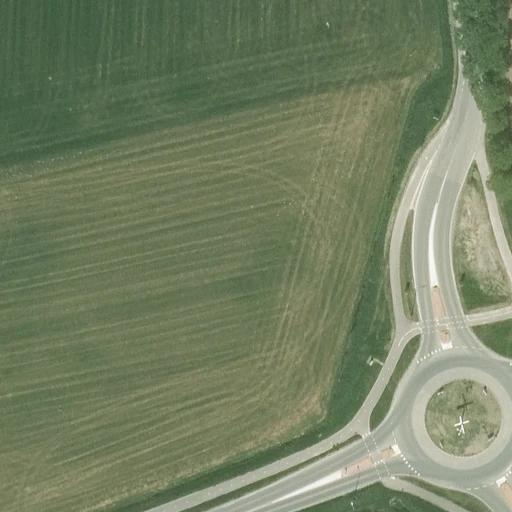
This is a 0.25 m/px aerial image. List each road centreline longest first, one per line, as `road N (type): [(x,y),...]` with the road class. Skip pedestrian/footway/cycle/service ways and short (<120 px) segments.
road 1 (tertiary): [(453,357),(433,222),(465,142),(475,89),(462,0)]
road 2 (secondary): [(410,447),(243,511)]
